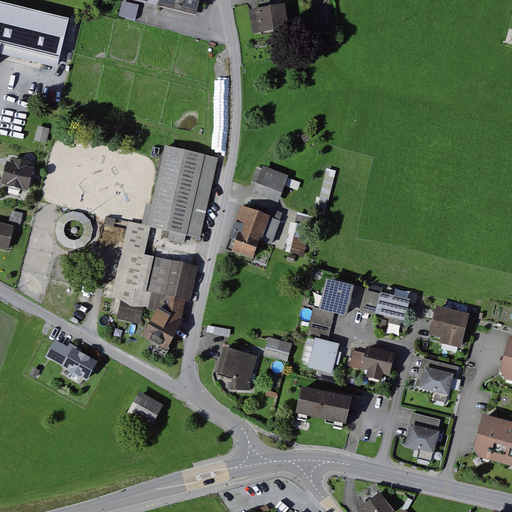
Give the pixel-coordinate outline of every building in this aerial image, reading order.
[(70,41),(75,18),(0,0),(0,63),(3,64),(6,52),(64,66),(65,58),(70,41)] [(205,0),(138,0),(202,15),(205,0)] [(119,16),(136,20),(139,5),(122,1),(119,16)] [(288,8),(251,11),(253,37),(290,34),(288,8)] [(214,61),(214,86),(207,86),(207,99),(214,99),(214,131),(229,131),(228,61),(214,61)] [(191,302),(199,266),(145,254),(151,227),(165,230),(163,238),(185,243),(187,235),(202,238),(219,158),(166,147),(149,223),(130,219),(113,298),(123,300),(119,318),(148,324),(142,333),(167,347),(182,321),(187,301),(191,302)] [(38,166),(12,160),(6,184),(33,190),(38,166)] [(291,176),(264,166),(254,191),(281,201),(291,176)] [(254,258),(261,239),(273,244),(285,213),(271,208),(269,214),(249,207),(233,250),(254,258)] [(316,216),(299,212),(287,262),(304,266),(316,216)] [(91,246),(92,214),(59,214),(59,246),(91,246)] [(11,226),(0,223),(0,250),(6,252),(11,226)] [(346,316),(353,284),(325,278),(318,310),(336,314),(346,316)] [(375,316),(380,292),(367,289),(362,313),(375,316)] [(410,299),(380,292),(375,316),(404,323),(410,299)] [(461,348),(469,313),(436,305),(429,335),(440,338),(439,343),(461,348)] [(311,322),(333,327),(336,314),(318,310),(314,309),(311,322)] [(330,342),(333,327),(311,322),(308,336),(315,338),(330,342)] [(511,336),(510,336),(500,377),(511,379),(511,336)] [(293,343),(270,337),(265,356),(288,362),(293,343)] [(307,338),(302,366),(308,367),(313,339),(307,338)] [(330,342),(315,338),(308,368),(335,374),(342,344),(330,342)] [(87,383),(100,362),(72,345),(69,349),(56,342),(48,355),(64,365),(62,368),(87,383)] [(251,392),(259,356),(224,348),(218,373),(234,377),(232,387),(251,392)] [(395,354),(368,348),(364,368),(391,375),(395,354)] [(422,366),(425,367),(455,374),(454,378),(458,379),(461,366),(423,358),(422,366)] [(454,378),(455,374),(425,367),(420,389),(450,396),(454,378)] [(343,426),(350,396),(301,385),(294,415),(343,426)] [(164,405),(141,392),(129,414),(151,426),(164,405)] [(413,413),(410,424),(440,430),(442,419),(413,413)] [(511,464),(511,422),(482,415),(472,454),(511,464)] [(435,452),(440,430),(410,424),(406,446),(435,452)] [(392,511),(394,511),(380,492),(356,510),(357,511),(392,511)]
